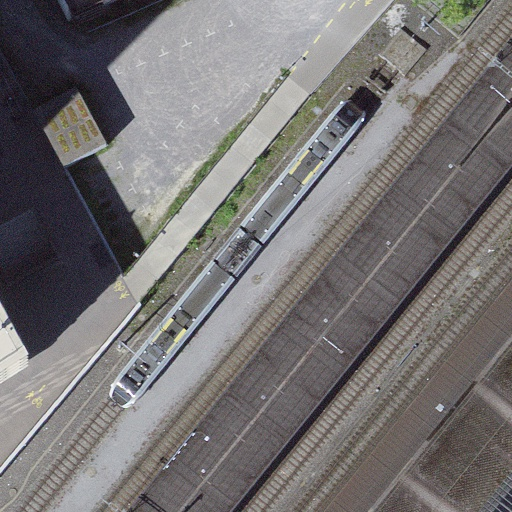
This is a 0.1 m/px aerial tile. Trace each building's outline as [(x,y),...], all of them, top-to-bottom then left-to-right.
[(57,0),(69,22),(121,0),(57,0)] [(511,46),(127,511),(234,511),(334,388),(511,168),(511,46)] [(92,117),(74,126),(79,136),(84,144),(94,139),(102,134),(92,117)] [(511,511),(511,272),(317,511),(511,511)] [(0,388),(21,376),(0,337),(0,388)]
